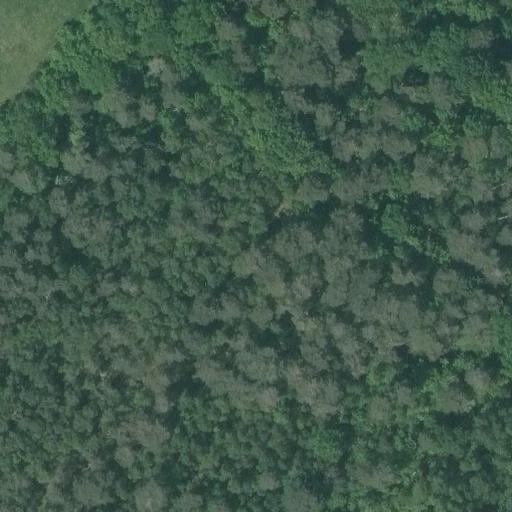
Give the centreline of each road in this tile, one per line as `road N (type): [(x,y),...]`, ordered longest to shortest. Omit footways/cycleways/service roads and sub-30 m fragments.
road 1 (track): [(145,0),(511,308)]
road 2 (track): [(511,118),(362,0)]
road 3 (track): [(0,125),(113,0)]
